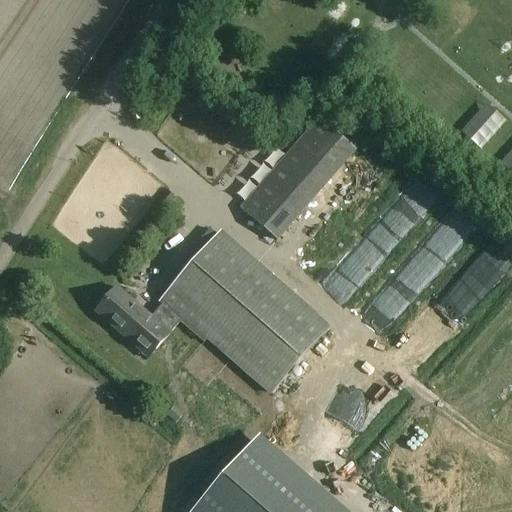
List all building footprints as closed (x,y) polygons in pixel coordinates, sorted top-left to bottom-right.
[(466,0),(450,0),(445,6),(471,28),(483,14),(466,0)] [(404,85),(427,59),(413,46),(389,72),(404,85)] [(441,118),(465,92),(450,79),(426,105),(441,118)] [(464,139),(481,151),(501,123),(485,111),(464,139)] [(345,133),(328,118),(323,124),(318,120),(241,209),(279,242),(369,137),(353,123),(345,133)] [(511,156),(501,172),(511,179),(511,156)] [(223,185),(232,174),(219,164),(211,175),(223,185)] [(456,248),(468,239),(457,224),(444,233),(456,248)] [(511,259),(507,253),(511,249),(511,243),(504,234),(472,260),(477,267),(461,280),(473,295),(511,264),(511,259)] [(96,314),(149,360),(182,322),(206,342),(209,340),(273,395),(329,331),(220,235),(161,303),(164,305),(152,318),(118,289),(96,314)] [(399,305),(458,254),(444,238),(385,290),(399,305)] [(394,327),(402,317),(378,298),(370,309),(394,327)] [(324,511),(252,449),(197,511),(324,511)]
